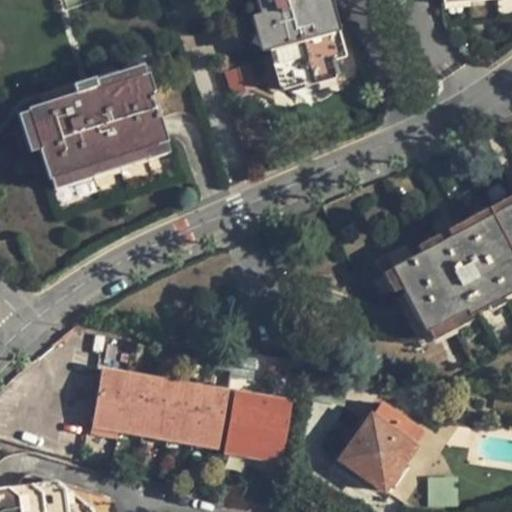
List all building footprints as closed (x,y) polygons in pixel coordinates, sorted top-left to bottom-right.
[(273,53),(285,92),(342,75),(319,0),(259,0),(260,2),(256,3),(271,53),(273,53)] [(40,151),(61,216),(180,178),(154,97),(158,96),(151,76),(101,92),(100,88),(30,110),(43,151),(40,151)] [(511,207),(394,270),(428,335),(469,313),(473,319),(511,298),(511,207)] [(258,364),(220,357),(216,378),(254,385),(258,364)] [(104,375),(94,427),(221,449),(230,397),(104,375)] [(237,394),(224,463),(280,473),(292,404),(237,394)] [(385,404),(342,462),(386,495),(429,437),(385,404)] [(91,511),(66,491),(0,499),(0,511),(91,511)]
